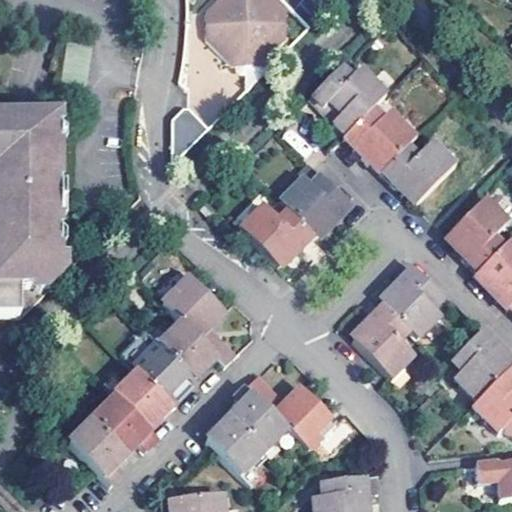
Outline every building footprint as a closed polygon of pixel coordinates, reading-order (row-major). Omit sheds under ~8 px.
[(231,70),(259,69),(285,44),(285,15),(270,0),(218,0),(203,15),(203,43),(231,70)] [(65,46),(55,110),(81,114),(92,50),(65,46)] [(339,125),(335,128),(342,135),(349,141),(374,115),(387,101),(362,78),(355,84),(341,73),(313,100),(339,125)] [(171,124),(171,168),(207,133),(187,113),(183,114),(171,124)] [(374,115),(349,141),(363,155),(362,160),(368,166),(371,164),(378,171),(384,178),(410,153),(413,150),(410,147),(417,141),(405,129),(401,133),(390,121),(386,125),(374,115)] [(0,320),(17,320),(20,320),(40,300),(43,300),(65,279),(65,276),(64,262),(61,262),(61,123),(59,123),(58,118),(36,118),(0,118),(0,320)] [(413,203),(417,208),(458,170),(446,158),(442,161),(428,146),(426,149),(431,155),(421,164),(410,153),(384,178),(393,185),(390,188),(393,191),(396,189),(404,198),(401,200),(404,202),(408,198),(413,203)] [(313,192),(307,185),(283,208),(291,217),(315,241),(318,243),(330,231),(338,221),(343,226),(354,214),(323,182),(313,192)] [(488,203),(449,242),(454,247),(460,252),(456,256),(457,258),(460,256),(479,276),(476,278),(479,281),(506,252),(496,242),(505,231),(508,234),(511,232),(497,218),(500,215),(488,203)] [(242,234),(281,272),(293,260),(295,262),(301,256),(315,241),(291,217),(280,227),(270,216),(275,211),(272,209),(258,224),(256,220),(242,234)] [(511,246),(506,252),(479,281),(494,295),(511,313),(511,312),(511,246)] [(437,315),(445,305),(413,273),(402,283),(406,289),(396,298),(384,310),(385,312),(408,335),(420,346),(443,322),(437,315)] [(197,347),(211,334),(226,319),(192,285),(164,312),(183,332),(197,347)] [(355,347),(391,382),(403,370),(401,367),(416,354),(413,352),(409,356),(398,346),(408,335),(385,312),(378,320),(375,317),(372,319),(375,323),(370,327),(366,331),(364,329),(361,331),(366,336),(355,347)] [(206,377),(217,366),(197,347),(183,332),(160,356),(194,389),(206,377)] [(239,363),(211,334),(197,347),(217,366),(226,375),(239,363)] [(455,368),(464,377),(457,384),(480,406),(511,374),(511,369),(496,354),(482,340),(455,368)] [(185,404),(197,392),(194,389),(160,356),(158,353),(134,376),(139,380),(174,415),(185,404)] [(500,439),(508,431),(511,434),(511,374),(480,406),(474,414),(500,439)] [(174,415),(139,380),(115,403),(118,405),(151,439),(162,427),(174,415)] [(276,425),(288,413),(260,384),(248,396),(276,425)] [(236,409),(243,416),(237,421),(232,427),(265,461),(289,437),(276,425),(248,396),(236,409)] [(292,409),(288,413),(276,425),(289,437),(309,459),(338,431),(304,397),(292,409)] [(151,439),(118,405),(94,429),(125,459),(131,453),(136,448),(147,458),(159,447),(151,439)] [(209,450),(242,483),(265,461),(232,427),(221,438),(209,450)] [(71,452),(111,492),(123,481),(114,471),(120,464),(125,459),(94,429),(71,452)] [(500,507),(511,505),(511,469),(474,473),(477,492),(498,489),(500,507)] [(316,506),(316,511),(363,511),(363,504),(381,502),(379,487),(323,493),(325,506),(316,506)] [(223,511),(222,502),(174,509),(174,511),(223,511)]
